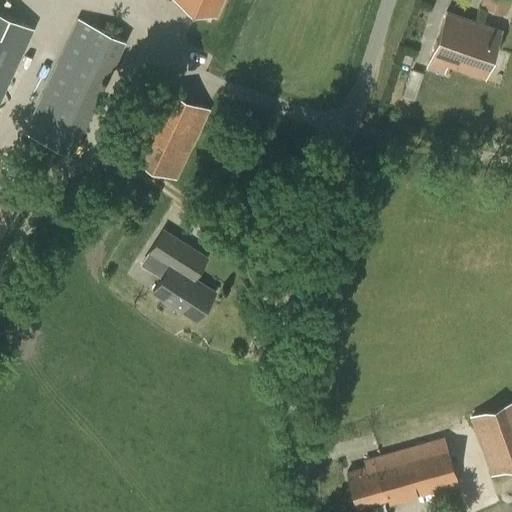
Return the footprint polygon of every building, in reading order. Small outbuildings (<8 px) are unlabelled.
[(182,0),(215,15),(222,0),(182,0)] [(480,0),(479,6),(506,14),(510,0),(480,0)] [(0,89),(29,26),(0,12),(0,89)] [(427,67),(444,73),(447,64),(485,77),(501,32),(446,13),(427,67)] [(32,113),(81,136),(126,40),(76,17),(32,113)] [(160,85),(127,155),(177,178),(211,109),(160,85)] [(172,262),(153,292),(196,320),(214,292),(183,272),(184,269),(172,262)] [(135,263),(128,274),(146,285),(153,274),(135,263)] [(511,401),(470,415),(470,418),(491,475),(511,468),(511,401)] [(346,472),(356,507),(388,497),(390,504),(458,483),(444,439),(364,463),(365,466),(346,472)]
